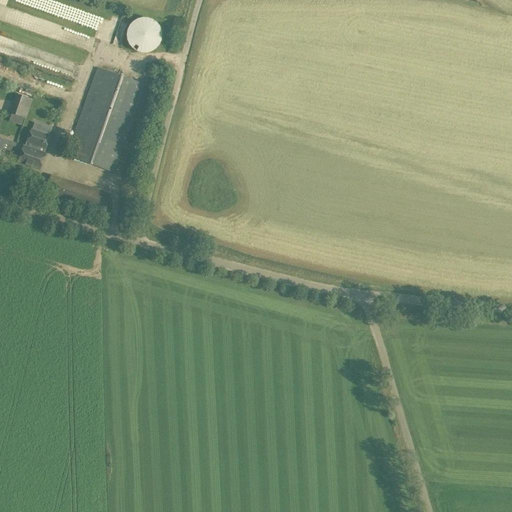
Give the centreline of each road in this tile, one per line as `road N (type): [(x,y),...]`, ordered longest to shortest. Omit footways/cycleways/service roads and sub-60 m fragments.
road 1 (unclassified): [(136,241),(199,0)]
road 2 (unclassified): [(364,295),(136,241)]
road 3 (unclassified): [(428,511),(364,295)]
road 4 (unclassified): [(511,310),(364,295)]
road 5 (unclassified): [(136,241),(0,198)]
